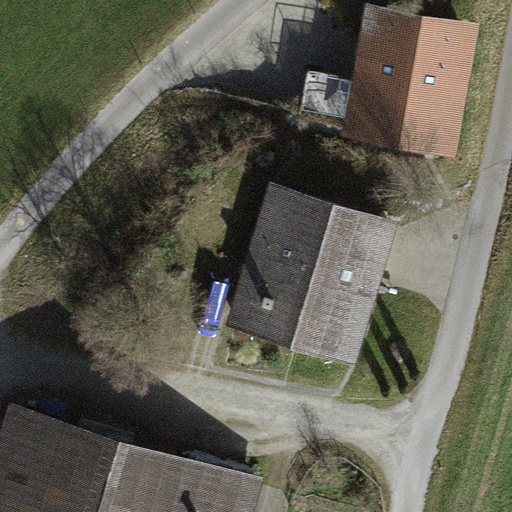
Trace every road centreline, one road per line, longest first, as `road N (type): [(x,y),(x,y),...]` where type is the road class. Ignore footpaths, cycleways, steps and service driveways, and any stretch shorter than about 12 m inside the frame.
road 1 (track): [(511,12),(476,222),(406,511)]
road 2 (residential): [(257,0),(56,180),(0,260)]
